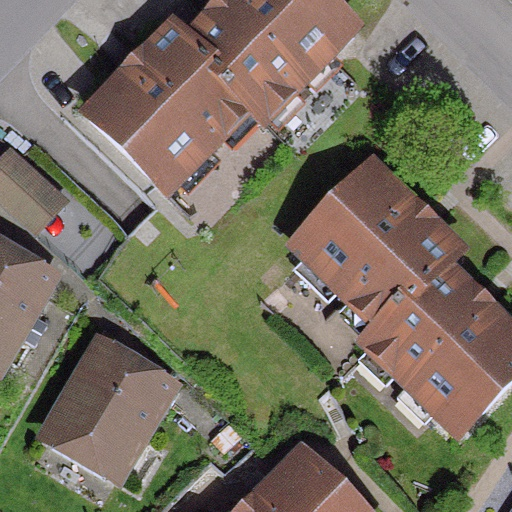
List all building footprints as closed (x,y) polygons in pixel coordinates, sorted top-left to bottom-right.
[(247,116),(246,116),(260,130),(349,40),(308,0),(230,0),(229,2),(181,51),(181,52),(247,116)] [(167,36),(130,75),(84,122),(163,199),(164,200),(199,164),(246,116),(247,116),(181,52),(181,51),(167,36)] [(0,203),(42,242),(75,207),(18,156),(0,175),(0,203)] [(293,256),(291,257),(375,339),(362,353),(363,354),(441,274),(455,260),(370,177),(293,256)] [(0,362),(45,286),(13,268),(0,260),(0,362)] [(363,354),(453,442),(511,381),(511,343),(441,274),(363,354)] [(164,395),(152,387),(127,373),(96,355),(46,441),(113,480),(164,395)] [(344,511),(318,486),(296,464),(248,511),(344,511)]
